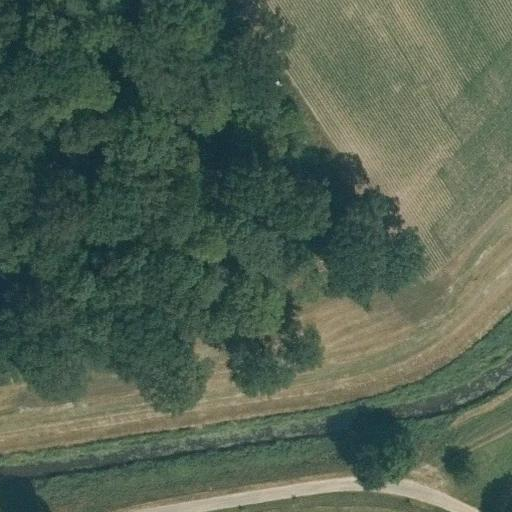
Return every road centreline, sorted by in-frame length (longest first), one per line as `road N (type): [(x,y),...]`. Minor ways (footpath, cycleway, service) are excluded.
road 1 (unclassified): [(200,511),(345,486),(405,488),(463,511)]
road 2 (track): [(378,487),(511,427)]
